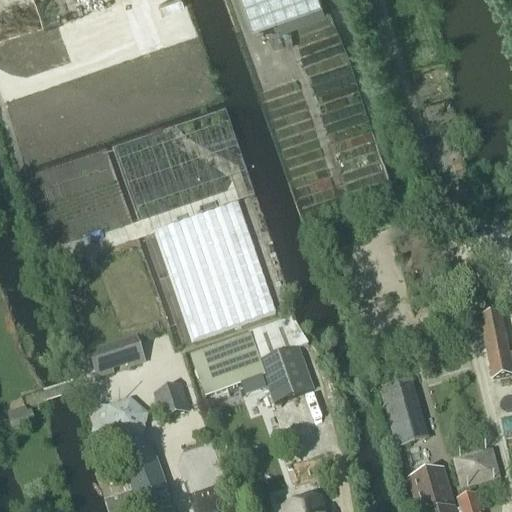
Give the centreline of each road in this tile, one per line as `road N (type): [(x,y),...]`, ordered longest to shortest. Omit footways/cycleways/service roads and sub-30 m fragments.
road 1 (track): [(380,0),(467,303)]
road 2 (track): [(83,378),(0,143)]
